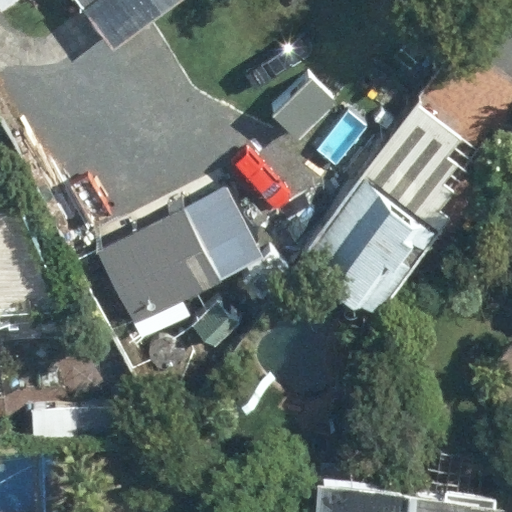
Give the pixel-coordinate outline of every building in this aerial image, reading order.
[(76,0),(113,48),(176,0),(0,0),(0,8),(2,11),(16,0),(76,0)] [(334,100),(306,143),(336,163),(364,118),(334,100)] [(371,316),(449,214),(439,207),(453,188),(442,179),(456,160),(446,152),(461,134),(418,101),(296,259),(371,316)] [(191,198),(98,247),(136,320),(229,271),(191,198)] [(217,290),(161,342),(184,366),(239,315),(217,290)] [(497,511),(499,497),(403,491),(403,483),(315,476),(312,511),(497,511)]
